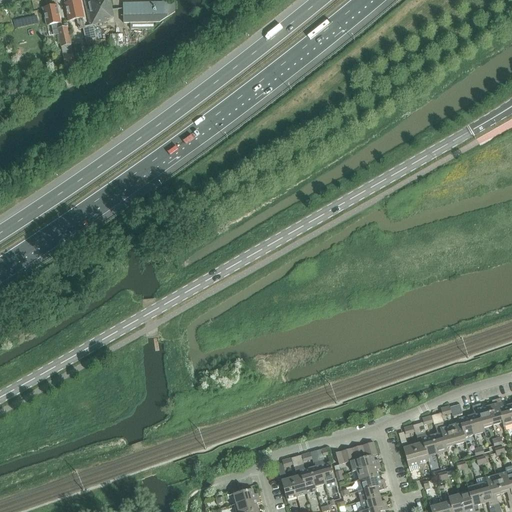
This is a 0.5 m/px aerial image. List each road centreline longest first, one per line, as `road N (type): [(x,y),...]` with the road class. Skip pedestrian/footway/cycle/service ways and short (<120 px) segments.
road 1 (secondary): [(0,397),(511,107)]
road 2 (motorway): [(0,268),(365,0)]
road 3 (motorway): [(322,0),(0,233)]
road 4 (residential): [(378,427),(511,375)]
road 5 (residential): [(261,469),(277,454),(378,427)]
